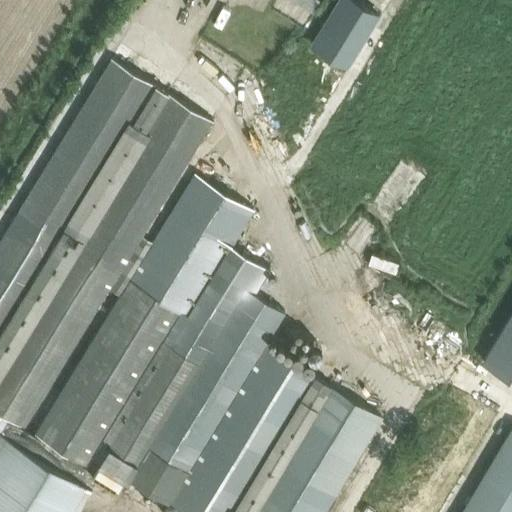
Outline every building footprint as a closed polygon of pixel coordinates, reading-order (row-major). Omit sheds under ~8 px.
[(277,0),(276,2),(304,24),(323,1),(322,0),(277,0)] [(356,0),(340,0),(314,43),(347,64),(379,14),(356,0)] [(154,241),(142,233),(213,117),(114,55),(0,240),(0,407),(25,423),(119,270),(132,277),(37,432),(87,462),(95,451),(131,473),(172,499),(170,501),(187,511),(320,511),(381,414),(265,343),(285,310),(254,291),(270,266),(232,242),(254,206),(197,171),(154,241)] [(511,312),(483,361),(511,378),(511,312)] [(0,511),(76,511),(95,475),(0,427),(0,511)] [(511,511),(511,428),(462,511),(511,511)]
